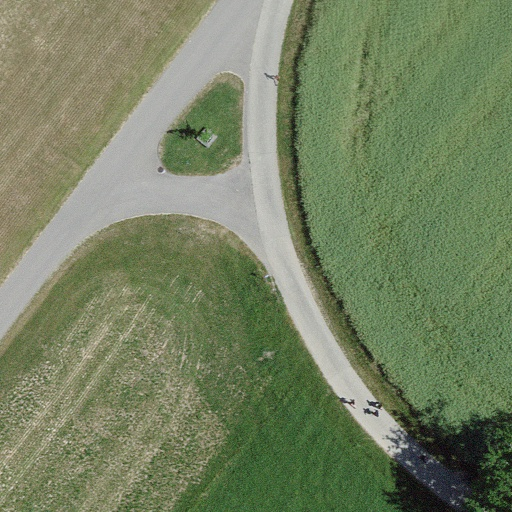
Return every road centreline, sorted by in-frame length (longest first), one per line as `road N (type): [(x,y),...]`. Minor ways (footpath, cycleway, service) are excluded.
road 1 (track): [(279,0),(267,60),(264,162),(305,313),(366,410),(476,511)]
road 2 (unclassified): [(0,321),(244,0)]
road 3 (track): [(89,206),(190,194),(273,218)]
